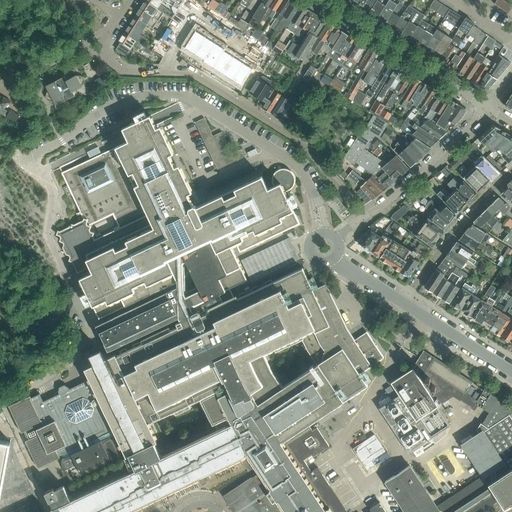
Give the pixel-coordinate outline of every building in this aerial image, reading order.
[(146,0),(140,9),(152,16),(159,20),(164,12),(158,8),(146,0)] [(162,0),(146,0),(158,8),(163,0),(162,0)] [(257,0),(252,0),(247,8),(251,10),(257,0)] [(263,16),(269,7),(273,0),(263,0),(256,12),(253,17),(256,20),(255,22),(259,24),(264,16),(263,16)] [(273,0),(269,7),(276,12),(283,0),(273,0)] [(291,0),(283,0),(276,12),(280,14),(271,27),(275,30),(279,24),(293,1),(291,0)] [(355,0),(353,5),(361,10),(367,0),(355,0)] [(367,0),(361,10),(368,15),(377,0),(367,0)] [(377,0),(368,15),(376,20),(388,0),(377,0)] [(388,0),(376,20),(384,25),(395,8),(391,6),(394,0),(388,0)] [(442,4),(435,0),(434,0),(429,7),(437,12),(439,9),(442,4)] [(300,6),(293,1),(279,24),(284,27),(289,19),(291,21),(300,6)] [(494,4),(501,9),(504,5),(497,1),(494,4)] [(384,25),(392,30),(400,18),(396,15),(403,4),(399,2),(396,6),(395,8),(384,25)] [(178,22),(189,6),(184,3),(173,19),(178,22)] [(442,4),(439,9),(447,14),(450,9),(442,4)] [(422,20),(424,16),(421,13),(409,5),(404,12),(412,17),(409,21),(408,23),(400,35),(408,40),(422,20)] [(504,5),(501,9),(508,13),(511,10),(504,5)] [(309,11),(301,6),(289,25),(293,27),(291,31),(294,34),(309,11)] [(140,9),(135,17),(147,24),(153,29),(159,20),(152,16),(140,9)] [(444,17),(452,22),(457,14),(450,9),(447,14),(444,17)] [(309,11),(294,34),(297,36),(299,34),(302,29),(307,31),(316,15),(309,11)] [(400,35),(408,23),(409,21),(412,17),(404,12),(400,18),(392,30),(400,35)] [(453,23),(452,24),(459,29),(465,19),(457,14),(452,22),(453,23)] [(304,61),(318,38),(328,22),(320,18),(316,15),(307,31),(308,32),(299,47),(293,43),(288,51),(304,61)] [(130,25),(124,33),(136,41),(143,45),(147,39),(140,34),(141,33),(147,24),(135,17),(130,25)] [(468,34),(473,26),(474,23),(466,18),(465,19),(459,29),(467,34),(468,34)] [(416,45),(428,26),(429,24),(422,20),(408,40),(416,45)] [(317,55),(326,40),(335,27),(328,22),(318,38),(321,40),(313,53),(317,55)] [(428,26),(416,45),(423,50),(437,29),(429,24),(428,26)] [(199,26),(185,48),(188,50),(187,51),(194,55),(195,54),(194,54),(208,33),(209,32),(199,26)] [(468,34),(475,38),(481,31),(473,26),(468,34)] [(324,52),(327,53),(341,31),(335,27),(326,40),(330,43),(324,52)] [(439,31),(437,29),(423,50),(431,55),(439,43),(434,39),(439,31)] [(341,31),(327,53),(326,55),(333,59),(338,52),(340,49),(348,35),(341,31)] [(465,53),(455,70),(463,75),(473,58),(470,56),(477,45),(479,42),(480,43),(486,34),(481,31),(475,38),(465,53)] [(120,43),(116,49),(127,56),(131,49),(133,45),(142,51),(149,55),(151,56),(154,52),(152,51),(151,51),(145,47),(143,45),(136,41),(124,33),(119,42),(120,43)] [(208,33),(194,54),(195,54),(198,56),(197,57),(203,61),(218,39),(208,33)] [(431,55),(439,60),(452,39),(444,34),(431,55)] [(342,65),(347,58),(357,41),(348,35),(340,49),(338,52),(333,59),(332,60),(341,66),(342,65)] [(488,36),(483,43),(492,49),(494,45),(496,42),(496,41),(488,36)] [(439,60),(447,65),(462,42),(464,39),(461,37),(459,41),(454,37),(439,60)] [(154,39),(151,45),(154,46),(151,51),(152,51),(154,52),(163,58),(166,53),(168,48),(169,48),(157,41),(154,39)] [(218,39),(203,61),(206,63),(206,65),(212,69),(226,46),(227,47),(228,45),(218,39)] [(357,41),(347,58),(342,65),(344,66),(351,70),(366,47),(357,41)] [(447,65),(455,70),(465,53),(461,50),(465,44),(462,42),(447,65)] [(501,50),(503,47),(496,42),(494,45),(501,50)] [(281,55),(285,49),(277,44),(273,50),(281,55)] [(226,46),(212,69),(219,73),(219,72),(222,74),(236,53),(227,47),(226,46)] [(368,72),(379,55),(369,49),(359,66),(363,69),(359,76),(358,76),(346,97),(352,100),(363,81),(368,72)] [(463,75),(470,80),(485,57),(477,52),(473,58),(463,75)] [(236,53),(222,74),(226,76),(225,77),(231,81),(246,59),(236,53)] [(387,60),(379,55),(368,72),(363,81),(368,84),(372,77),(371,76),(373,73),(377,75),(387,60)] [(493,62),(478,85),(485,90),(489,89),(511,63),(498,55),(493,62)] [(478,85),(493,62),(485,57),(470,80),(478,85)] [(246,59),(231,81),(238,85),(239,84),(242,86),(256,65),(246,59)] [(381,82),(385,85),(396,66),(388,61),(368,93),(372,96),(381,82)] [(317,70),(311,66),(303,77),(309,80),(312,75),(313,76),(317,70)] [(396,66),(385,85),(369,112),(374,115),(375,113),(380,116),(385,106),(379,103),(388,88),(394,92),(406,72),(396,66)] [(406,72),(394,92),(386,104),(391,106),(398,94),(401,96),(413,76),(406,72)] [(48,99),(52,101),(53,100),(56,106),(73,97),(76,97),(77,91),(77,90),(82,87),(76,75),(71,78),(70,77),(64,75),(63,77),(46,86),(49,92),(47,93),(46,97),(48,99)] [(330,86),(332,82),(323,76),(320,80),(330,86)] [(271,81),(263,77),(261,77),(259,79),(258,79),(249,92),(265,102),(273,90),(274,89),(270,86),(271,84),(271,81)] [(421,82),(414,77),(399,102),(402,104),(401,106),(405,108),(421,82)] [(345,87),(333,80),(332,82),(330,86),(329,87),(340,93),(345,87)] [(430,87),(421,82),(405,108),(407,110),(408,108),(410,109),(413,104),(417,107),(420,102),(430,87)] [(423,114),(427,107),(437,91),(430,87),(420,102),(424,105),(421,110),(419,109),(418,111),(423,114)] [(283,97),(273,90),(265,102),(262,107),(272,114),(281,99),(283,97)] [(426,117),(430,119),(444,96),(437,91),(427,107),(431,109),(426,117)] [(281,99),(272,114),(278,118),(286,106),(287,103),(289,100),(283,96),(283,97),(281,99)] [(442,115),(451,100),(444,96),(430,119),(433,121),(438,113),(442,115)] [(0,113),(4,116),(7,111),(3,109),(11,102),(3,98),(1,98),(0,97),(0,113)] [(451,100),(442,115),(437,123),(449,131),(462,118),(467,110),(451,100)] [(286,106),(278,118),(285,122),(292,110),(286,106)] [(18,118),(9,113),(6,117),(15,123),(18,118)] [(0,511),(129,511),(199,479),(201,482),(210,478),(209,474),(247,456),(259,474),(258,474),(252,478),(250,480),(249,479),(243,482),(244,483),(232,491),(233,492),(236,490),(237,492),(236,493),(236,494),(235,494),(235,495),(235,496),(235,497),(235,498),(236,498),(236,499),(237,499),(237,500),(238,500),(238,501),(239,501),(240,501),(241,501),(241,500),(242,500),(246,506),(239,511),(240,511),(493,511),(489,505),(498,499),(504,509),(511,503),(511,419),(509,415),(511,413),(511,408),(487,392),(477,405),(482,408),(490,413),(483,424),(481,423),(477,430),(479,434),(462,445),(483,476),(436,507),(409,465),(385,481),(404,510),(400,511),(386,511),(380,502),(371,508),(370,506),(361,511),(340,511),(326,490),(331,487),(322,475),(318,468),(311,472),(304,460),(312,455),(313,457),(329,446),(317,428),(312,431),(308,425),(344,401),(346,404),(320,420),(329,435),(343,425),(341,422),(351,415),(349,411),(359,404),(355,398),(351,400),(349,398),(368,386),(360,374),(384,358),(367,333),(367,332),(355,340),(353,338),(350,333),(349,331),(347,328),(326,284),(319,287),(313,290),(307,278),(307,277),(306,275),(303,268),(300,269),(298,270),(272,283),(253,292),(246,295),(233,301),(232,298),(234,297),(230,289),(247,281),(234,253),(229,242),(234,239),(240,252),(246,249),(247,249),(300,224),(293,209),(289,202),(291,197),(288,191),(289,191),(290,190),(291,190),(291,189),(292,188),(293,187),(294,186),(294,185),(295,184),(295,183),(295,181),(295,180),(295,178),(295,177),(294,175),(293,173),(292,172),(291,171),(290,170),(288,169),(287,169),(285,168),(284,168),(282,168),(281,169),(279,169),(278,170),(277,171),(275,172),(274,173),(273,174),(273,176),(272,178),(272,179),(272,181),(272,182),(272,184),(273,185),(274,187),(268,189),(262,176),(196,207),(196,206),(194,205),(193,205),(192,204),(192,203),(193,203),(193,202),(194,201),(194,200),(194,199),(193,198),(192,197),(191,197),(190,197),(189,197),(188,195),(188,194),(175,167),(169,156),(156,128),(150,115),(122,128),(129,141),(61,173),(67,186),(63,188),(68,197),(72,195),(83,219),(83,220),(74,224),(72,224),(69,225),(69,227),(60,231),(58,230),(56,235),(60,236),(60,238),(59,242),(63,243),(63,244),(62,248),(66,255),(69,256),(70,257),(68,261),(72,262),(77,274),(90,268),(92,273),(81,278),(80,278),(80,279),(99,319),(177,282),(177,287),(101,323),(96,326),(106,348),(108,351),(178,318),(180,322),(176,324),(176,325),(178,327),(170,331),(160,336),(153,339),(142,344),(134,348),(127,351),(121,354),(116,357),(106,362),(104,359),(100,350),(90,355),(94,365),(99,375),(90,380),(69,389),(59,394),(43,402),(40,394),(31,398),(30,396),(9,406),(21,433),(24,431),(28,440),(25,441),(38,468),(60,458),(59,456),(62,455),(64,458),(63,459),(62,459),(62,460),(62,461),(62,462),(62,463),(69,478),(70,479),(71,479),(71,480),(72,480),(73,479),(93,470),(94,470),(94,469),(95,469),(95,468),(95,467),(95,466),(96,467),(97,467),(98,467),(99,467),(120,457),(121,456),(121,455),(121,454),(121,453),(120,451),(123,449),(126,448),(129,455),(136,469),(71,500),(64,486),(55,490),(54,488),(45,492),(46,494),(39,498),(45,511),(43,511),(11,442),(9,438),(3,440),(0,439),(0,511)] [(370,153),(365,150),(375,134),(380,137),(380,138),(386,127),(388,124),(374,115),(366,128),(364,127),(358,136),(350,149),(344,158),(354,165),(356,163),(359,165),(362,167),(370,153)] [(440,139),(415,123),(410,119),(407,123),(417,130),(413,134),(432,147),(440,139)] [(415,123),(440,139),(447,132),(428,120),(424,124),(418,120),(415,123)] [(478,138),(484,145),(485,144),(500,130),(501,129),(492,124),(492,125),(478,138)] [(510,135),(500,130),(485,144),(492,152),(495,150),(510,135)] [(422,156),(431,148),(407,133),(406,135),(413,141),(410,144),(422,156)] [(501,157),(511,146),(511,136),(510,135),(495,150),(501,157)] [(401,140),(399,143),(416,161),(422,156),(410,144),(407,147),(401,140)] [(416,161),(399,143),(396,146),(402,152),(399,155),(410,167),(416,161)] [(511,146),(501,157),(502,157),(502,156),(508,162),(511,158),(511,146)] [(408,169),(396,155),(387,164),(370,153),(362,167),(366,169),(373,174),(376,176),(376,175),(383,169),(394,181),(401,175),(408,169)] [(456,158),(461,163),(468,157),(464,153),(456,158)] [(492,159),(489,155),(484,159),(488,163),(490,161),(492,159)] [(484,159),(481,156),(478,158),(474,163),(477,165),(491,180),(491,179),(493,180),(495,177),(495,175),(497,173),(488,164),(489,164),(488,163),(484,159)] [(461,163),(456,158),(450,164),(454,169),(461,163)] [(370,177),(366,181),(379,194),(387,188),(374,177),(372,175),(373,174),(366,169),(362,167),(359,165),(357,169),(363,173),(370,177)] [(491,180),(477,165),(470,172),(484,186),(491,180)] [(374,177),(387,188),(394,181),(383,169),(376,175),(376,176),(374,177)] [(379,194),(366,181),(361,177),(354,171),(348,177),(356,184),(359,181),(363,184),(360,187),(372,200),(379,194)] [(484,186),(470,172),(463,178),(477,192),(484,186)] [(453,178),(450,181),(470,201),(472,198),(476,194),(463,181),(460,185),(453,178)] [(450,181),(447,184),(454,191),(450,194),(463,207),(467,202),(468,203),(470,201),(450,181)] [(511,190),(509,187),(501,194),(511,203),(511,190)] [(440,191),(437,194),(457,214),(459,211),(463,207),(450,194),(447,198),(440,191)] [(498,197),(486,209),(492,216),(493,215),(498,210),(504,215),(510,207),(498,197)] [(432,213),(428,218),(444,230),(450,222),(429,202),(425,198),(421,202),(426,206),(425,208),(432,213)] [(431,200),(429,202),(450,222),(455,215),(441,201),(437,205),(431,200)] [(492,216),(486,209),(473,222),(474,223),(488,232),(498,221),(493,215),(492,216)] [(413,215),(410,219),(438,238),(444,230),(428,218),(424,216),(420,221),(413,215)] [(410,219),(408,222),(416,227),(412,233),(431,247),(438,238),(418,224),(410,219)] [(399,228),(400,226),(394,222),(392,226),(391,227),(397,231),(399,228)] [(469,227),(465,232),(484,245),(489,237),(490,235),(473,225),(470,228),(469,227)] [(511,228),(502,241),(511,247),(511,228)] [(383,233),(377,229),(374,233),(371,231),(366,239),(362,236),(358,243),(361,245),(361,246),(371,252),(383,233)] [(371,252),(380,258),(392,239),(387,236),(388,234),(384,231),(383,233),(371,252)] [(484,245),(465,232),(459,240),(473,249),(475,245),(483,249),(485,245),(484,245)] [(251,282),(299,259),(298,255),(289,238),(241,261),(250,279),(251,282)] [(380,258),(390,264),(402,246),(392,239),(380,258)] [(457,242),(451,250),(467,260),(473,264),(475,261),(469,257),(473,252),(457,242)] [(412,252),(400,271),(407,275),(411,274),(414,268),(415,269),(419,262),(414,258),(421,247),(417,245),(412,252)] [(402,246),(390,264),(400,271),(412,252),(402,246)] [(445,258),(452,262),(461,268),(465,263),(471,267),(473,264),(467,260),(451,250),(445,258)] [(502,268),(505,264),(507,260),(501,255),(498,259),(500,261),(497,265),(502,268)] [(424,286),(433,292),(443,277),(452,262),(445,258),(437,269),(436,269),(424,286)] [(441,297),(456,275),(452,272),(447,280),(443,277),(433,292),(441,297)] [(456,275),(441,297),(450,303),(460,288),(455,285),(459,277),(456,275)] [(465,283),(461,289),(452,304),(461,310),(472,294),(474,291),(477,285),(481,281),(477,278),(471,287),(465,283)] [(461,310),(471,316),(482,300),(475,296),(481,287),(477,285),(474,291),(472,294),(461,310)] [(471,316),(481,322),(495,301),(489,298),(495,288),(491,285),(482,300),(471,316)] [(495,301),(481,322),(481,323),(481,322),(491,328),(505,308),(499,304),(500,303),(499,302),(505,293),(501,291),(495,301)] [(494,331),(501,335),(511,317),(511,312),(509,310),(510,309),(505,306),(505,308),(491,328),(491,329),(494,331)] [(511,317),(501,335),(511,341),(511,339),(511,317)] [(424,352),(413,368),(391,383),(399,395),(379,408),(409,453),(451,426),(438,407),(437,404),(428,391),(438,375),(468,395),(475,384),(473,382),(434,357),(433,358),(424,352)] [(353,449),(367,470),(375,465),(372,461),(385,451),(374,435),(353,449)]
